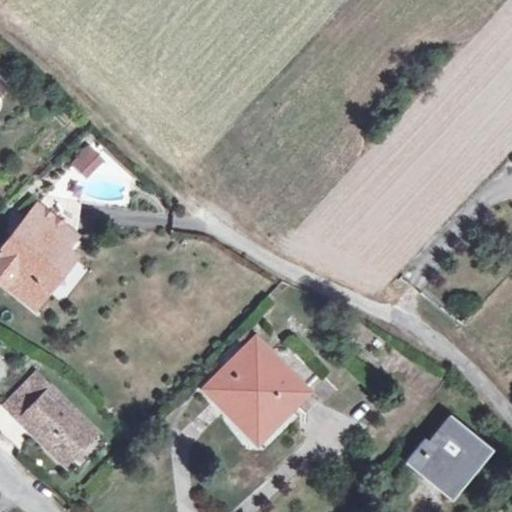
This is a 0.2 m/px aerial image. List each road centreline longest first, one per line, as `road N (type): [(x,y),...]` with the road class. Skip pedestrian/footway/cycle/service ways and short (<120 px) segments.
road 1 (residential): [(511,420),(464,362),(418,328),(322,288),(225,234)]
road 2 (track): [(225,234),(0,34)]
